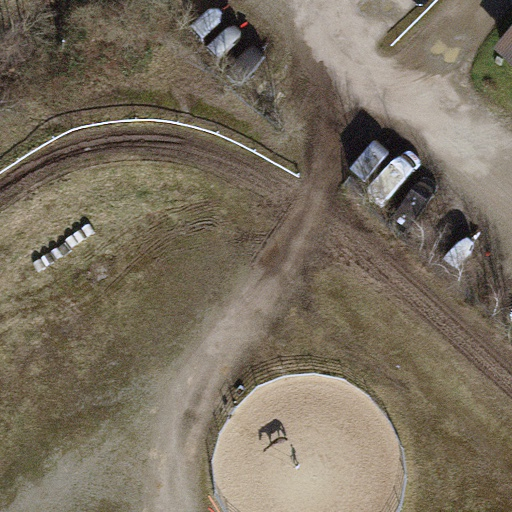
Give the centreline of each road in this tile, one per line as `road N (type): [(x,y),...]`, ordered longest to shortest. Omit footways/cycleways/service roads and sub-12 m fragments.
road 1 (track): [(511,380),(307,209),(232,166),(159,143),(83,152),(9,191)]
road 2 (track): [(357,139),(267,264),(50,511)]
